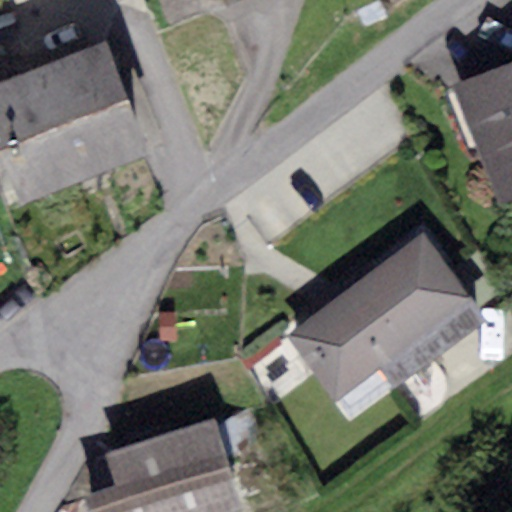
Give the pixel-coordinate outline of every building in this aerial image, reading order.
[(162,0),(173,25),(237,0),(162,0)] [(2,149),(25,209),(154,160),(111,47),(0,89),(0,129),(7,147),(2,149)] [(511,69),(452,91),(506,207),(511,204),(511,69)] [(425,238),(291,338),(338,401),(381,369),(472,300),(425,238)] [(399,390),(489,323),(472,300),(381,369),(399,390)] [(118,489),(88,500),(92,511),(244,511),(246,511),(218,421),(107,456),(118,489)]
